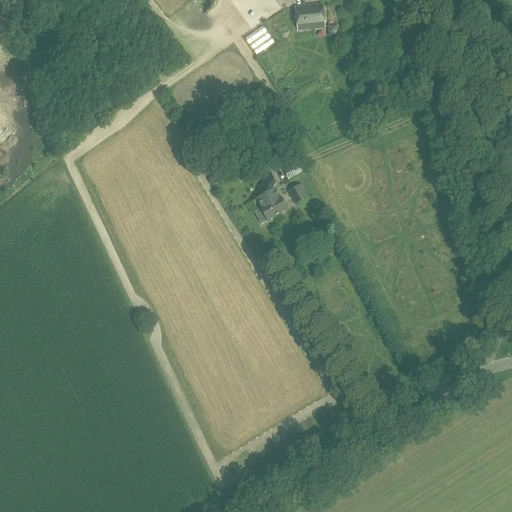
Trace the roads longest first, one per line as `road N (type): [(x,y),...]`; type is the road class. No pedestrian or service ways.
road 1 (tertiary): [(258,511),(477,375)]
road 2 (unclassified): [(511,83),(462,80),(421,58),(398,0)]
road 3 (unclassified): [(501,333),(511,194)]
